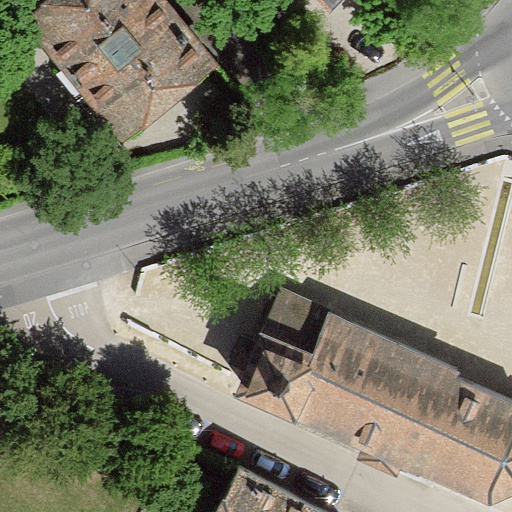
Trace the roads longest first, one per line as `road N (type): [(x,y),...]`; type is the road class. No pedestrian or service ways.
road 1 (residential): [(29,246),(72,337),(409,511)]
road 2 (secondary): [(29,246),(312,156)]
road 3 (secondary): [(312,156),(511,76)]
road 4 (residential): [(312,156),(201,0)]
